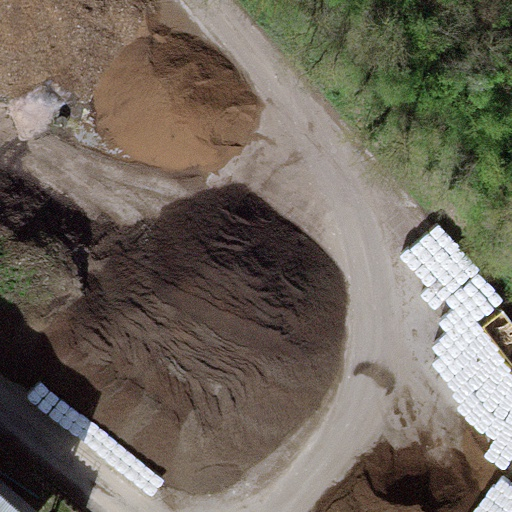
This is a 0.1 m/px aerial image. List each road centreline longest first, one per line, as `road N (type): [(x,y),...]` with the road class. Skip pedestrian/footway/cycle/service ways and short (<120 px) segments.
road 1 (unknown): [(207,0),(315,137),(365,229),(373,326),(359,401),(271,511)]
road 2 (unknown): [(124,511),(0,389)]
